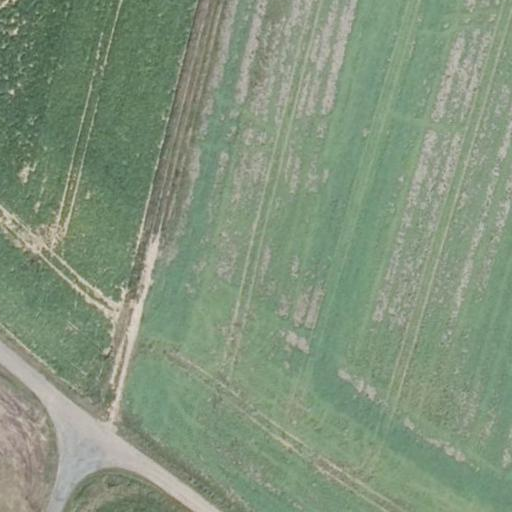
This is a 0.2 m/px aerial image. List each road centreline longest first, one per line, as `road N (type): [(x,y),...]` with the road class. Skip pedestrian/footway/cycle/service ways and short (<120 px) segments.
road 1 (track): [(101,442),(204,0)]
road 2 (tertiary): [(0,348),(101,442),(207,511)]
